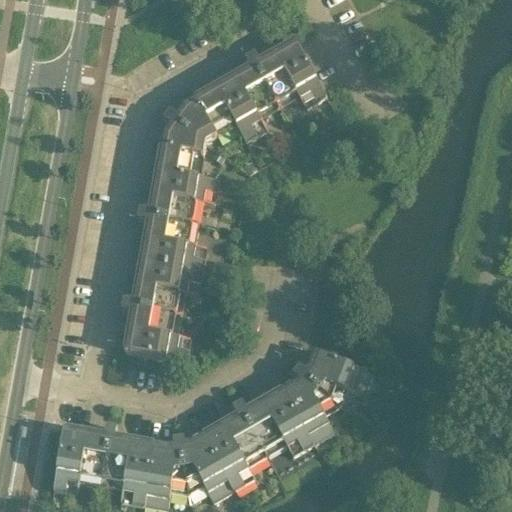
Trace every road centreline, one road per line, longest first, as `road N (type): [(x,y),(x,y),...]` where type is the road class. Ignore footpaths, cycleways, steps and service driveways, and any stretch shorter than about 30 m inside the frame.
road 1 (residential): [(93,394),(142,103),(256,34),(237,0)]
road 2 (tertiary): [(20,381),(72,75)]
road 3 (residential): [(93,394),(164,407),(265,353),(283,275)]
road 4 (tertiary): [(26,70),(0,216)]
road 5 (residential): [(374,117),(311,0)]
